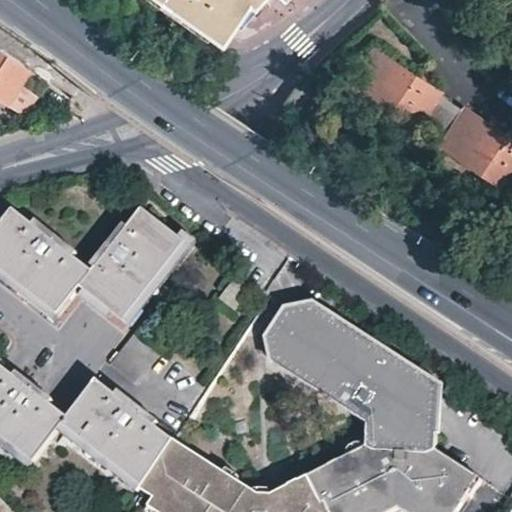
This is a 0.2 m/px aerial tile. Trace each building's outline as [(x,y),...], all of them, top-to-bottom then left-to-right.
[(172,0),(214,29),(233,0),(172,0)] [(348,80),(350,81),(412,125),(414,124),(439,142),(438,143),(503,189),(511,176),(511,141),(463,106),(462,108),(437,91),(438,90),(373,45),(348,80)] [(0,104),(12,114),(37,81),(0,52),(0,104)] [(287,105),(314,122),(333,94),(305,76),(287,105)] [(187,242),(144,208),(92,273),(14,210),(0,226),(0,267),(59,314),(80,288),(123,321),(187,242)] [(251,296),(238,286),(225,304),(238,313),(251,296)] [(446,400),(320,317),(295,323),(277,350),(282,375),(324,403),(338,382),(381,410),(366,431),(374,436),(378,460),(384,464),(438,467),(445,465),(446,400)] [(162,352),(138,333),(112,364),(136,384),(162,352)] [(151,505),(182,458),(105,397),(76,434),(5,378),(0,384),(0,443),(41,478),(70,441),(151,505)] [(381,410),(338,382),(324,403),(366,431),(381,410)] [(151,505),(150,507),(156,511),(313,511),(305,499),(283,511),(268,511),(267,509),(266,507),(263,507),(262,507),(260,509),(258,510),(252,505),(249,509),(238,500),(236,492),(210,480),(206,483),(197,476),(196,469),(182,458),(151,505)] [(378,460),(363,458),(354,464),(353,474),(378,460)] [(438,467),(384,464),(378,460),(353,474),(305,499),(313,511),(470,511),(483,495),(445,465),(438,467)] [(210,480),(196,469),(197,476),(206,483),(210,480)] [(239,488),(236,492),(238,500),(249,509),(252,505),(250,496),(239,488)] [(480,511),(490,500),(483,495),(470,511),(480,511)]
